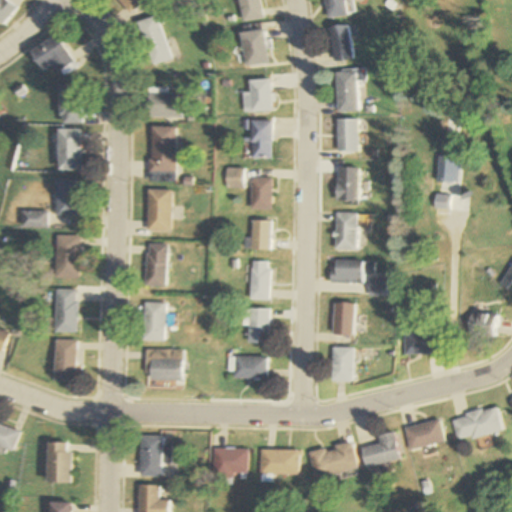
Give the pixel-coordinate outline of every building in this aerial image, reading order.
[(0,0),(0,23),(3,26),(17,8),(5,0),(0,0)] [(117,0),(129,15),(147,1),(147,0),(117,0)] [(238,0),(241,22),(262,20),(260,0),(238,0)] [(325,0),(328,18),(356,14),(353,0),(325,0)] [(171,60),(158,16),(139,23),(152,66),(171,60)] [(329,28),(333,62),(352,60),(348,26),(329,28)] [(266,64),(264,31),(241,33),(243,65),(266,64)] [(42,71),(53,65),(57,72),(72,63),(57,36),(31,52),(42,71)] [(358,72),(336,73),(338,114),(360,113),(358,72)] [(248,93),(241,93),(241,113),(271,113),(270,80),(247,81),(248,93)] [(82,124),(81,84),(59,85),(60,124),(82,124)] [(168,89),(147,89),(147,117),(180,117),(180,93),(168,93),(168,89)] [(338,153),(359,153),(359,120),(338,120),(338,153)] [(249,160),(271,160),(271,122),(249,122),(249,160)] [(148,127),(148,182),(174,182),(174,127),(148,127)] [(81,170),(81,130),(59,130),(59,170),(81,170)] [(460,159),(438,159),(438,184),(460,184),(460,159)] [(336,203),(358,203),(359,169),(337,168),(336,203)] [(240,169),(224,169),(224,189),(240,189),(240,169)] [(270,210),(270,179),(249,179),(249,210),(270,210)] [(56,181),(56,217),(80,217),(80,181),(56,181)] [(169,231),(169,190),(145,190),(145,231),(169,231)] [(434,209),(449,210),(449,197),(435,196),(434,209)] [(357,213),(334,213),(334,250),(357,250),(357,213)] [(45,227),(45,214),(39,214),(39,222),(23,222),(23,227),(45,227)] [(269,250),(269,221),(248,221),(248,250),(269,250)] [(79,278),(79,236),(55,236),(55,278),(79,278)] [(165,287),(165,245),(144,245),(144,287),(165,287)] [(511,259),(498,285),(511,292),(511,259)] [(330,261),(330,283),(363,283),(363,261),(330,261)] [(249,301),(267,301),(268,262),(249,262),(249,301)] [(369,296),(386,296),(386,278),(369,278),(369,296)] [(77,333),(77,290),(55,290),(55,333),(77,333)] [(142,342),(164,342),(164,303),(142,303),(142,342)] [(353,336),(353,304),(333,304),(333,336),(353,336)] [(268,310),(246,310),(246,345),(268,345),(268,310)] [(498,318),(471,310),(465,333),(492,341),(498,318)] [(436,332),(402,332),(402,355),(436,355),(436,332)] [(54,382),(76,382),(76,341),(54,341),(54,382)] [(332,349),(332,383),(353,383),(353,349),(332,349)] [(145,352),(145,383),(182,383),(182,352),(145,352)] [(229,380),(267,380),(267,358),(229,358),(229,380)] [(460,443),(504,431),(498,408),(453,419),(460,443)] [(441,421),(406,429),(411,451),(446,443),(441,421)] [(24,432),(0,425),(0,447),(18,452),(24,432)] [(381,445),(361,449),(365,468),(400,461),(395,433),(379,437),(381,445)] [(141,478),(161,478),(161,464),(169,464),(169,446),(163,446),(163,438),(141,438),(141,478)] [(358,470),(351,443),(308,453),(314,480),(358,470)] [(74,484),(74,444),(50,444),(50,484),(74,484)] [(248,449),(213,449),(213,477),(248,477),(248,449)] [(260,450),(260,476),(299,476),(299,450),(260,450)] [(160,500),(160,486),(139,486),(139,511),(169,511),(169,500),(160,500)] [(52,511),(72,511),(73,503),(53,503),(52,511)]
